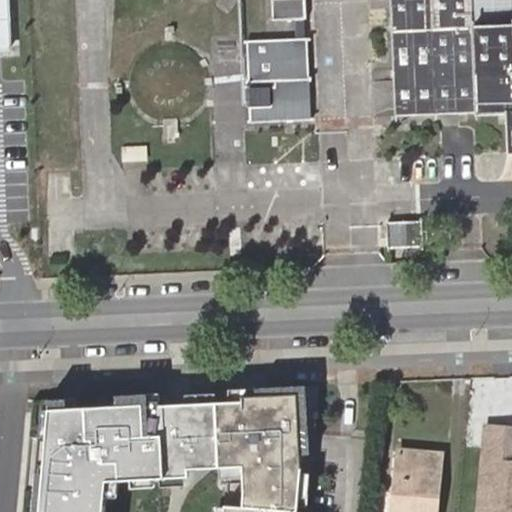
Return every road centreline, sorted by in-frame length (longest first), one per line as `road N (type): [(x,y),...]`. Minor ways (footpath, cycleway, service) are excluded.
road 1 (tertiary): [(0,324),(511,301)]
road 2 (unknown): [(75,0),(98,208)]
